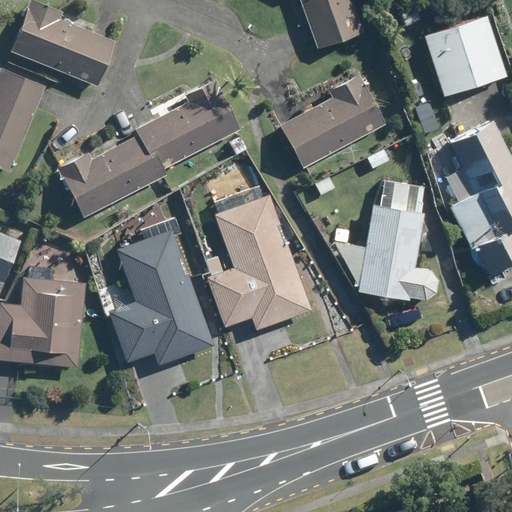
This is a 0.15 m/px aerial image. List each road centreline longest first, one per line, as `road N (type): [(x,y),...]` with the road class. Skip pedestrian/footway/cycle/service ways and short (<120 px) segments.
road 1 (tertiary): [(141,465),(434,401)]
road 2 (tertiary): [(434,401),(403,427),(180,505)]
road 3 (tertiary): [(0,460),(141,465)]
